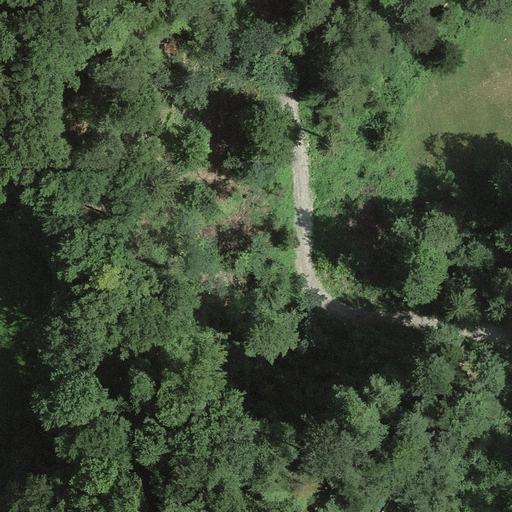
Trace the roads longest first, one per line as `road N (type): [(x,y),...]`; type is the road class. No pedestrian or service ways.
road 1 (track): [(265,0),(283,58),(304,265),(318,300),(341,315),(468,338),(511,362)]
road 2 (track): [(0,13),(18,49),(12,131)]
